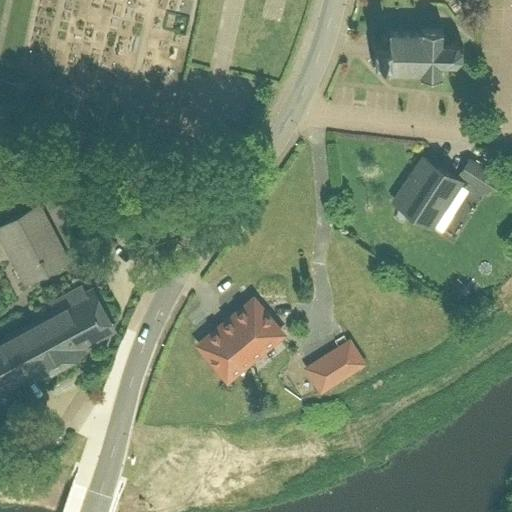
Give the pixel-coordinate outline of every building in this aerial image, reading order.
[(441,26),(386,27),(379,38),(371,38),(371,57),(384,59),(385,68),(418,68),(418,71),(441,70),(440,61),(452,60),(460,56),(461,45),(457,37),(449,38),(448,34),(442,31),(441,26)] [(233,95),(239,73),(216,67),(211,89),(233,95)] [(451,170),(420,147),(387,191),(435,226),(467,182),(488,198),(503,177),(466,150),(451,170)] [(28,196),(0,211),(0,239),(17,272),(57,250),(28,196)] [(91,286),(0,336),(0,384),(2,389),(113,326),(91,286)] [(197,343),(228,378),(284,327),(253,292),(197,343)] [(302,356),(314,379),(358,355),(346,333),(302,356)]
